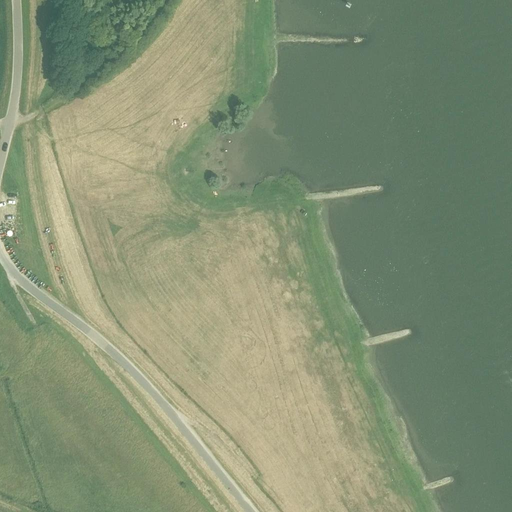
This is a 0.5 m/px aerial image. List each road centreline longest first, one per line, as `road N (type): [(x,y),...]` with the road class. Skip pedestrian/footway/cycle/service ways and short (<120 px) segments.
road 1 (unclassified): [(249,511),(145,381),(32,289),(0,251)]
road 2 (track): [(39,110),(113,63),(167,0)]
road 3 (unclassified): [(0,159),(16,0)]
